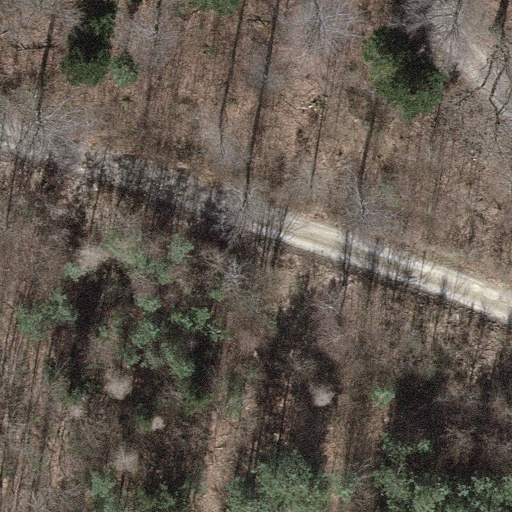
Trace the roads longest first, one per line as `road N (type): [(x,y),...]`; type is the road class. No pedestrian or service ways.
road 1 (track): [(511,339),(123,173),(0,133)]
road 2 (track): [(511,108),(427,0)]
